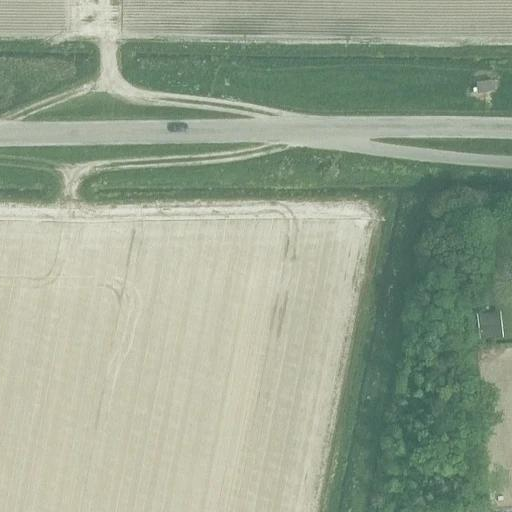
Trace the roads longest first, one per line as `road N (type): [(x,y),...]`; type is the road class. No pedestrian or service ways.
road 1 (unclassified): [(0,137),(332,131)]
road 2 (unclassified): [(332,131),(385,153),(511,166)]
road 3 (unclassified): [(332,131),(511,140)]
